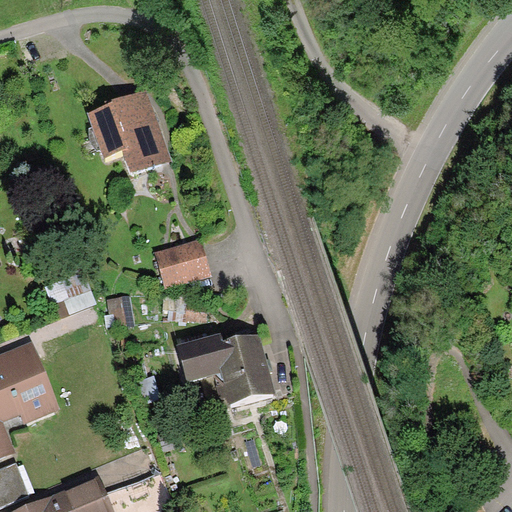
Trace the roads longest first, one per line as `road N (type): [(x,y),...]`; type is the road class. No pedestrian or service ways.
road 1 (tertiary): [(511,35),(462,99),(409,194),(375,279),(357,347),(344,511)]
road 2 (track): [(437,144),(355,92),(295,0)]
